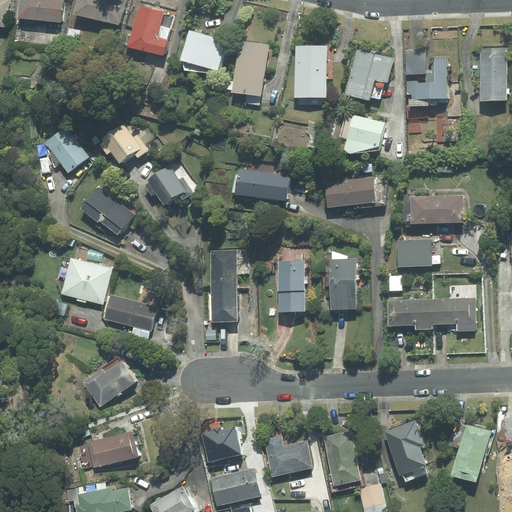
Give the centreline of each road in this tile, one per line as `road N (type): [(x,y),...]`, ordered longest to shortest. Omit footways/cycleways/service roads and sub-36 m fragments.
road 1 (residential): [(228,381),(511,378)]
road 2 (residential): [(356,0),(508,0)]
